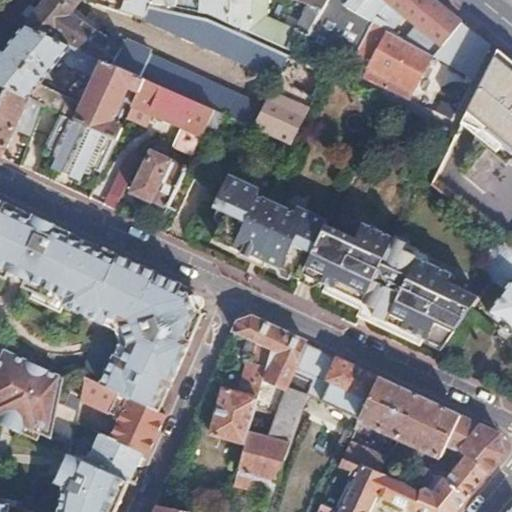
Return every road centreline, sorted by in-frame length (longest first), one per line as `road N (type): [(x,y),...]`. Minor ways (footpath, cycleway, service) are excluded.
road 1 (residential): [(238,291),(511,423)]
road 2 (residential): [(0,180),(238,291)]
road 3 (residential): [(136,511),(238,291)]
